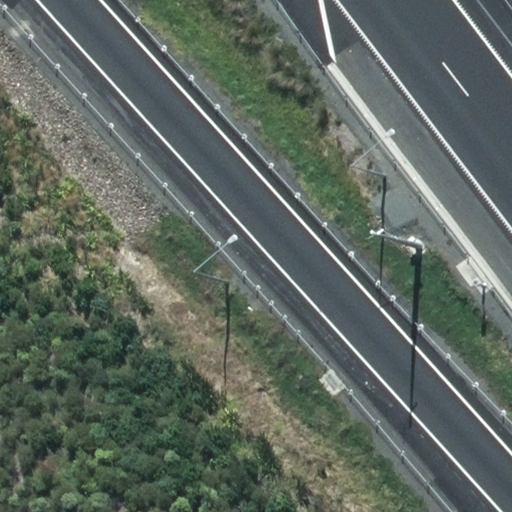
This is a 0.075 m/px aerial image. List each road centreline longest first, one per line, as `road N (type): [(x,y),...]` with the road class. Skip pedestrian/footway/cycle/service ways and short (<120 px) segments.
road 1 (motorway): [(511,489),(70,0)]
road 2 (motorway): [(511,143),(402,0)]
